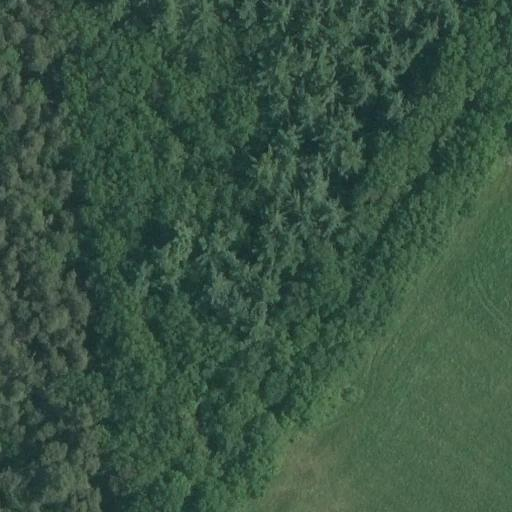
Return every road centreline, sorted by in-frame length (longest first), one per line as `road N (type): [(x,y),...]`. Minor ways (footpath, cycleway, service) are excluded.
road 1 (track): [(511,36),(314,348),(188,511)]
road 2 (track): [(128,511),(41,0)]
